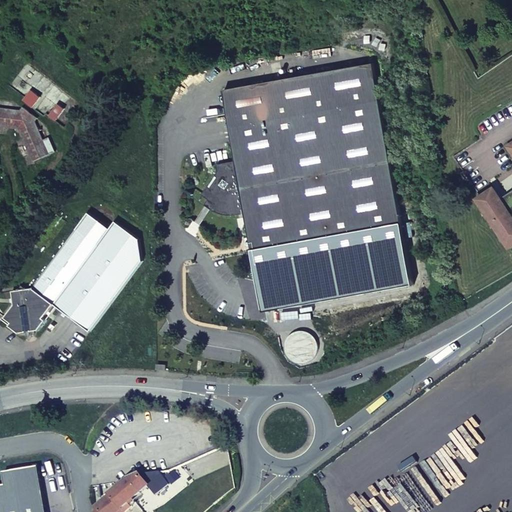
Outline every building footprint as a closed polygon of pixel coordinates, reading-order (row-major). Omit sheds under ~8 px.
[(244,215),(243,210),(246,209),(266,312),(414,284),(373,64),(224,91),(237,162),(218,165),(220,172),(204,195),(217,205),(214,209),(221,214),(230,215),(238,215),(238,216),(244,215)] [(0,107),(0,124),(20,127),(34,161),(49,155),(36,122),(38,118),(24,107),(22,110),(0,107)] [(511,215),(494,188),(479,199),(511,248),(511,247),(511,215)] [(41,330),(49,321),(47,319),(56,307),(58,308),(92,333),(144,262),(140,240),(116,223),(112,228),(90,212),(34,289),(15,292),(17,306),(7,319),(14,324),(12,328),(21,334),(29,333),(34,332),(41,330)] [(58,214),(36,245),(47,252),(69,222),(58,214)] [(47,319),(49,321),(58,308),(56,307),(47,319)] [(19,488),(8,490),(11,511),(55,511),(50,467),(15,475),(19,488)] [(173,478),(169,472),(159,474),(164,480),(166,479),(173,478)] [(147,488),(155,496),(168,485),(164,480),(159,474),(137,477),(128,481),(96,508),(97,509),(93,511),(118,511),(126,506),(128,507),(131,505),(129,503),(147,488)]
